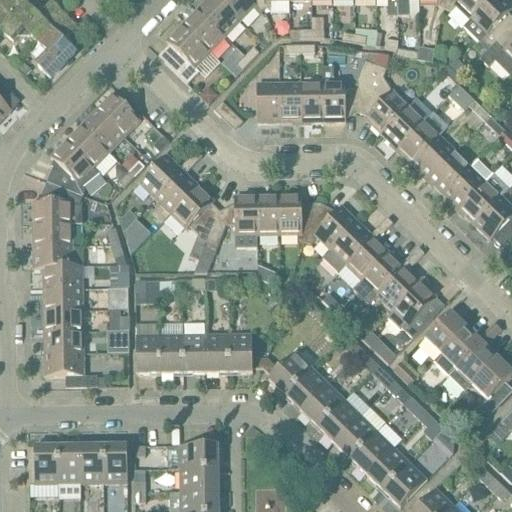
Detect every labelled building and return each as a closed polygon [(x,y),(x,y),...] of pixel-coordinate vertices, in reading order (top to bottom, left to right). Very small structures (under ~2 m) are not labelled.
[(12,19),(0,30),(0,31),(13,43),(19,37),(30,37),(37,43),(49,31),(64,17),(52,5),(43,14),(36,7),(43,0),(42,0),(30,0),(30,1),(25,6),(24,6),(12,19)] [(0,0),(0,30),(12,19),(24,6),(25,6),(18,0),(0,0)] [(225,40),(240,24),(214,0),(208,0),(197,13),(225,40)] [(258,16),(264,13),(258,0),(214,0),(240,24),(253,11),(258,16)] [(290,3),(289,0),(258,0),(264,13),(271,10),(271,3),(290,3)] [(375,0),(376,2),(387,2),(388,19),(398,18),(397,0),(375,0)] [(419,1),(418,0),(397,0),(398,18),(408,18),(408,1),(419,1)] [(438,8),(445,11),(449,0),(418,0),(419,1),(438,1),(438,8)] [(456,9),(470,22),(491,0),(449,0),(445,11),(451,14),(456,9)] [(470,23),(463,30),(479,45),(482,43),(489,49),(490,50),(510,30),(502,22),(508,15),(511,11),(511,8),(502,0),(491,0),(470,22),(470,23)] [(197,13),(182,28),(210,55),(225,40),(197,13)] [(49,31),(37,43),(50,56),(38,68),(50,80),(74,55),(62,43),(76,29),(64,17),(49,31)] [(195,70),(210,55),(182,28),(166,44),(175,53),(164,65),(187,87),(199,74),(195,70)] [(511,31),(510,30),(490,50),(489,49),(479,60),(488,69),(494,63),(509,78),(511,75),(511,31)] [(299,41),(312,41),(311,32),(299,32),(299,41)] [(312,41),(324,40),(324,32),(311,32),(312,41)] [(355,37),(353,45),(365,47),(367,36),(367,33),(356,32),(355,37)] [(343,35),(341,43),(353,45),(355,37),(343,35)] [(397,51),(398,44),(386,42),(384,50),(397,52),(397,51)] [(300,48),(286,48),(286,56),(300,56),(300,48)] [(300,48),(300,56),(315,56),(314,48),(300,48)] [(250,64),(259,56),(253,50),(245,59),(250,64)] [(416,63),(418,55),(397,51),(397,52),(396,60),(416,63)] [(250,64),(245,59),(236,68),(242,73),(250,64)] [(354,90),(345,90),(345,100),(362,101),(365,95),(376,67),(366,64),(364,63),(354,90)] [(365,95),(363,101),(378,107),(367,119),(365,121),(381,137),(409,109),(400,101),(392,93),(383,80),(387,71),(386,71),(376,67),(365,95)] [(443,74),(458,89),(459,88),(464,83),(448,68),(443,74)] [(322,86),(323,125),(345,125),(345,86),(334,86),(333,70),(322,70),(322,86)] [(0,124),(11,113),(0,102),(0,94),(5,90),(0,85),(0,124)] [(301,86),(279,87),(280,126),(301,125),(301,86)] [(301,125),(323,125),(322,86),(301,86),(301,125)] [(280,126),(279,87),(256,87),(257,126),(280,126)] [(458,89),(448,99),(464,114),(469,109),(474,103),(459,88),(458,89)] [(112,97),(96,113),(124,140),(140,124),(112,97)] [(214,113),(220,119),(229,111),(222,104),(214,113)] [(409,109),(381,137),(397,152),(424,124),(409,109)] [(490,119),(479,109),(474,114),(484,124),(490,119)] [(96,113),(81,128),(109,155),(124,140),(96,113)] [(490,119),(484,124),(494,134),(500,128),(490,119)] [(424,124),(397,152),(412,167),(440,139),(424,124)] [(81,128),(66,144),(94,171),(109,155),(81,128)] [(511,151),(511,140),(505,134),(500,139),(505,145),(511,151)] [(163,139),(153,149),(159,155),(169,144),(163,139)] [(440,139),(412,167),(428,182),(455,154),(440,139)] [(55,165),(47,185),(83,198),(85,192),(82,188),(100,176),(94,171),(66,144),(50,160),(55,165)] [(196,153),(179,171),(182,174),(155,202),(170,217),(198,189),(185,177),(202,159),(196,153)] [(428,182),(443,197),(470,169),(455,154),(428,182)] [(179,171),(166,158),(139,186),(155,202),(182,174),(179,171)] [(130,160),(122,167),(129,174),(136,166),(130,160)] [(443,197),(459,213),(493,177),(477,162),(470,169),(443,197)] [(135,180),(144,169),(139,164),(136,166),(129,174),(135,180)] [(116,172),(116,179),(120,183),(128,175),(121,168),(116,172)] [(124,191),(135,180),(129,174),(128,175),(120,183),(118,185),(124,191)] [(474,228),(501,199),(508,192),(493,177),(459,213),(474,228)] [(39,205),(32,205),(33,227),(73,227),(82,227),(82,208),(79,208),(83,198),(47,185),(39,205)] [(198,189),(170,217),(187,232),(214,205),(198,189)] [(298,242),(304,245),(320,206),(301,206),(301,198),(278,199),(279,238),(298,238),(298,242)] [(257,238),(257,199),(234,200),(235,239),(257,238)] [(257,238),(279,238),(278,199),(257,199),(257,238)] [(510,240),(511,237),(511,209),(501,199),(474,228),(490,243),(501,232),(510,240)] [(320,206),(304,245),(310,247),(317,240),(330,253),(357,225),(342,209),(333,218),(320,206)] [(387,220),(378,229),(384,235),(393,226),(387,220)] [(135,223),(123,235),(130,259),(150,238),(135,223)] [(226,227),(216,223),(208,241),(205,250),(215,255),(226,227)] [(370,238),(357,225),(330,253),(323,261),(338,276),(346,268),(373,241),(370,238)] [(73,227),(33,227),(33,249),(72,248),(73,248),(73,227)] [(384,235),(378,229),(370,238),(373,241),(346,268),(361,283),(389,255),(376,243),(384,235)] [(119,246),(114,232),(107,234),(111,248),(119,246)] [(208,241),(198,237),(194,246),(205,250),(208,241)] [(123,260),(119,246),(111,248),(115,262),(123,260)] [(200,261),(205,250),(194,246),(189,259),(199,263),(200,261)] [(72,248),(33,249),(33,272),(43,272),(43,271),(72,270),(72,269),(72,248)] [(424,256),(418,250),(409,259),(415,265),(424,256)] [(511,257),(507,253),(497,263),(501,267),(506,272),(511,265),(511,257)] [(368,307),(377,298),(404,271),(401,268),(401,267),(389,255),(361,283),(353,292),(368,307)] [(392,313),(420,285),(407,273),(415,265),(409,259),(401,267),(401,268),(404,271),(377,298),(392,313)] [(117,268),(110,268),(110,291),(120,291),(128,291),(128,276),(125,268),(117,268)] [(72,270),(43,271),(43,272),(43,292),(82,291),(82,269),(72,269),(72,270)] [(271,288),(276,276),(269,273),(264,285),(271,288)] [(182,283),(171,284),(172,294),(182,294),(182,283)] [(182,283),(182,294),(192,294),(192,283),(182,283)] [(228,283),(217,283),(218,294),(228,293),(228,283)] [(159,284),(135,284),(135,295),(146,295),(146,306),(159,306),(159,295),(159,284)] [(388,318),(413,342),(433,321),(425,313),(436,301),(420,285),(392,313),(388,318)] [(82,291),(43,292),(43,314),(83,313),(82,291)] [(110,291),(108,291),(108,313),(128,312),(128,291),(120,291),(110,291)] [(329,297),(322,304),(332,313),(338,306),(329,297)] [(83,313),(43,314),(44,335),(83,335),(83,313)] [(450,315),(425,341),(441,357),(466,331),(450,315)] [(129,334),(128,319),(121,320),(121,334),(129,334)] [(494,326),(486,334),(493,341),(501,332),(494,326)] [(466,331),(441,357),(434,364),(449,379),(481,346),(484,349),(485,349),(493,341),(486,334),(478,342),(466,331)] [(83,335),(44,335),(44,357),(83,356),(83,335)] [(183,339),(183,377),(206,376),(205,338),(183,339)] [(229,338),(205,338),(206,376),(229,376),(229,338)] [(229,338),(229,376),(252,376),(252,372),(263,372),(267,361),(252,361),(252,338),(229,338)] [(136,339),(136,377),(160,377),(159,339),(136,339)] [(183,339),(159,339),(160,377),(183,377),(183,339)] [(355,360),(362,352),(355,345),(347,353),(355,360)] [(465,394),(472,387),(474,385),(497,361),(485,349),(484,349),(481,346),(449,379),(465,394)] [(396,359),(387,351),(379,359),(388,367),(396,359)] [(369,360),(362,352),(355,360),(362,367),(369,360)] [(267,361),(263,372),(271,379),(268,382),(285,398),(311,371),(295,355),(278,372),(267,361)] [(83,356),(44,357),(44,379),(83,379),(83,356)] [(511,377),(511,375),(497,361),(474,385),(472,387),(488,402),(483,407),(491,416),(499,408),(491,399),(511,377)] [(394,373),(411,390),(418,382),(401,366),(394,373)] [(301,414),(328,387),(311,371),(285,398),(301,414)] [(380,385),(387,392),(395,384),(387,377),(380,385)] [(97,379),(87,379),(88,391),(97,391),(97,379)] [(395,384),(387,392),(395,399),(402,391),(395,384)] [(301,414),(318,430),(344,403),(328,387),(301,414)] [(361,419),(344,403),(318,430),(334,446),(361,419)] [(413,416),(420,424),(428,416),(420,409),(413,416)] [(511,413),(501,425),(510,434),(511,432),(511,413)] [(427,431),(435,423),(428,416),(420,424),(427,431)] [(334,446),(350,462),(377,435),(361,419),(334,446)] [(444,447),(451,439),(444,432),(436,440),(444,447)] [(350,462),(367,478),(393,451),(377,435),(350,462)] [(218,448),(180,449),(180,472),(218,472),(218,448)] [(80,449),(58,450),(58,488),(81,487),(80,449)] [(80,449),(81,487),(104,487),(103,449),(80,449)] [(127,449),(103,449),(104,487),(127,487),(127,449)] [(134,449),(134,460),(145,460),(145,449),(134,449)] [(34,486),(29,487),(29,500),(58,500),(58,488),(58,450),(34,450),(34,486)] [(410,467),(393,451),(367,478),(383,494),(410,467)] [(479,481),(486,473),(479,466),(471,474),(479,481)] [(383,494),(400,511),(426,483),(410,467),(383,494)] [(511,471),(508,468),(500,477),(511,488),(511,471)] [(218,472),(180,472),(180,495),(218,494),(218,472)] [(486,473),(479,481),(488,489),(495,497),(502,489),(495,482),(486,473)] [(135,496),(145,495),(145,485),(135,485),(135,496)] [(502,504),(510,496),(502,489),(495,497),(502,504)] [(415,511),(448,511),(452,508),(435,492),(415,511)] [(218,511),(218,494),(180,495),(180,511),(218,511)] [(145,506),(145,495),(135,496),(135,506),(145,506)]
